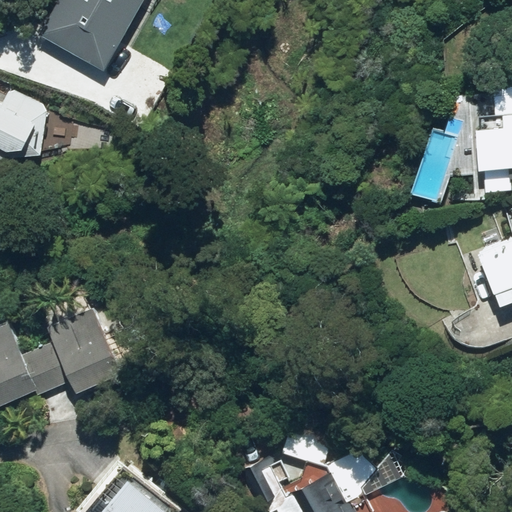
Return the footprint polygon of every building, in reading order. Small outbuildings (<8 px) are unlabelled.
[(148,0),(62,0),(49,26),(117,61),(148,0)] [(0,150),(47,148),(51,104),(14,85),(7,98),(0,94),(0,150)] [(511,115),(491,116),(492,158),(511,157),(511,115)] [(511,230),(492,237),(510,295),(511,294),(511,230)] [(62,333),(37,343),(53,385),(82,374),(86,385),(128,369),(101,301),(57,318),(62,333)] [(48,380),(18,313),(0,321),(0,398),(1,401),(48,380)] [(379,437),(337,457),(356,496),(398,476),(379,437)] [(359,511),(342,472),(327,478),(322,467),(293,480),(281,453),(267,460),(264,453),(247,460),(270,511),(359,511)] [(184,511),(189,507),(141,467),(103,511),(184,511)]
